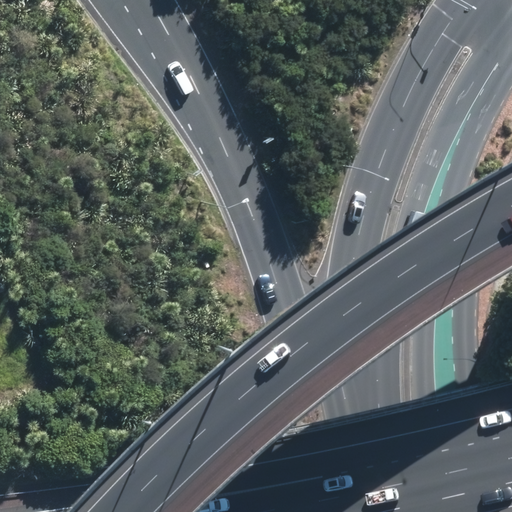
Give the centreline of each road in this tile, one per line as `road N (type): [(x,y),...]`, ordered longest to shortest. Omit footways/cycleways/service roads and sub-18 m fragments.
road 1 (primary): [(511,37),(439,179),(410,301),(423,449),(439,511)]
road 2 (motorway): [(342,444),(278,272),(141,0)]
road 3 (primary): [(342,444),(346,327),(369,179),(393,109),(460,0)]
road 4 (motorway): [(162,511),(286,391),(511,232)]
